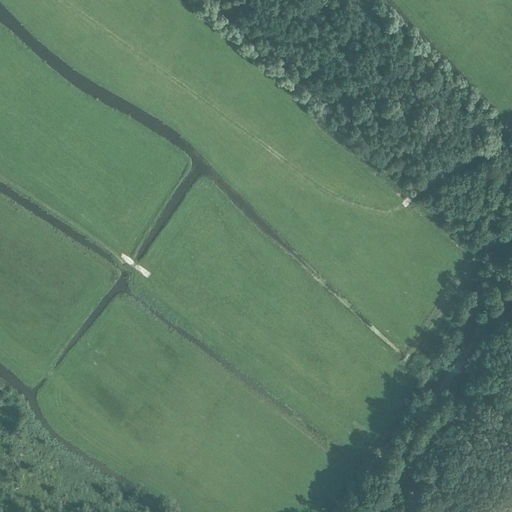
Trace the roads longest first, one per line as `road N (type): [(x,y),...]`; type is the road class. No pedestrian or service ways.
road 1 (track): [(401,203),(377,210),(289,163),(62,0)]
road 2 (track): [(511,120),(503,135),(401,203)]
